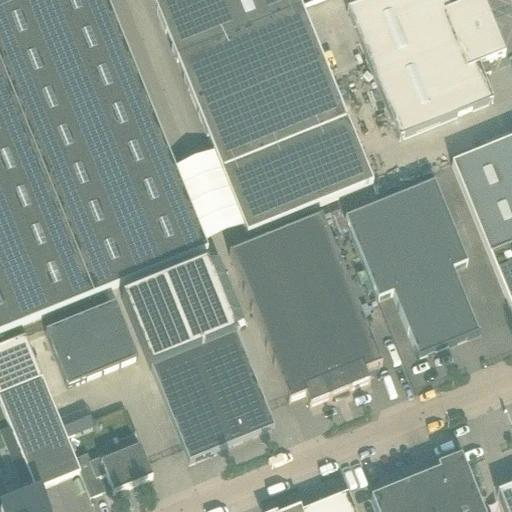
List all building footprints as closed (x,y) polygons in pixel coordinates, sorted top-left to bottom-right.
[(0,337),(207,253),(202,241),(172,167),(104,0),(8,0),(9,1),(0,5),(0,337)] [(150,0),(176,63),(211,151),(221,174),(241,225),(246,238),(372,187),(347,123),(296,0),(150,0)] [(399,143),(474,113),(493,105),(482,80),(490,77),(486,66),(504,59),(481,1),(462,9),(458,0),(454,0),(451,2),(450,0),(380,0),(346,14),(399,143)] [(511,143),(451,168),(511,317),(511,143)] [(241,225),(211,151),(172,167),(202,241),(241,225)] [(359,218),(344,224),(377,305),(392,299),(410,344),(417,362),(416,362),(417,363),(479,338),(479,337),(477,337),(452,274),(467,268),(459,250),(434,187),(359,218)] [(381,369),(374,350),(321,220),(228,258),(281,388),(288,406),(305,399),(309,411),(369,386),(365,375),(381,369)] [(206,267),(121,301),(150,373),(188,468),(215,457),(267,436),(274,434),(232,331),(206,267)] [(137,364),(115,308),(45,337),(67,392),(137,364)] [(25,340),(0,350),(0,407),(10,432),(0,436),(5,448),(11,464),(21,460),(35,494),(80,476),(74,463),(66,442),(61,431),(58,424),(48,399),(41,382),(25,340)] [(67,420),(58,424),(61,431),(66,442),(75,439),(67,420)] [(86,458),(74,463),(80,476),(90,502),(104,497),(98,482),(105,479),(108,487),(113,498),(125,494),(152,483),(139,451),(135,440),(115,448),(117,455),(89,467),(86,458)] [(370,502),(373,511),(481,511),(461,460),(445,467),(447,471),(370,502)] [(511,511),(511,490),(497,497),(502,511),(511,511)] [(46,511),(41,498),(4,511),(46,511)] [(352,511),(347,498),(313,511),(299,511),(300,511),(298,511),(352,511)]
